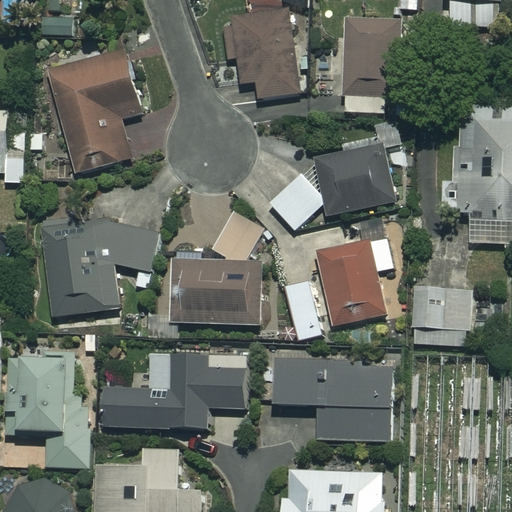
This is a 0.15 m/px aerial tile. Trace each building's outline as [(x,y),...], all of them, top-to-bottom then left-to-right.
[(511,0),(447,0),(447,5),(453,5),(453,30),(497,30),(498,4),(511,3),(511,0)] [(302,97),(290,10),(223,20),(229,63),(238,61),(241,88),(257,86),(259,103),(302,97)] [(399,25),(346,25),(346,117),(387,117),(387,93),(399,93),(399,25)] [(142,117),(126,54),(50,74),(78,177),(132,163),(122,123),(142,117)] [(511,110),(462,109),(461,151),(456,151),(455,186),(445,186),(444,215),(472,216),(471,246),(511,247),(511,110)] [(25,114),(0,115),(0,174),(7,174),(8,187),(28,186),(25,114)] [(307,175),(271,208),(295,235),(324,209),(327,223),(399,207),(386,149),(314,165),(320,190),(307,175)] [(115,224),(46,230),(53,319),(119,314),(116,272),(156,269),(153,230),(115,232),(115,224)] [(392,241),(371,245),(377,275),(398,271),(392,241)] [(318,256),(333,330),(386,319),(377,275),(371,245),(318,256)] [(475,262),(417,261),(415,347),(473,348),(475,262)] [(264,329),(265,266),(173,264),(172,327),(264,329)] [(328,337),(317,283),(288,289),(300,343),(328,337)] [(245,360),(152,359),(152,394),(107,394),(106,431),(209,433),(209,412),(244,413),(245,360)] [(74,366),(11,365),(10,436),(49,437),(49,471),(92,472),(93,399),(73,399),(74,366)] [(394,371),(278,365),(276,409),(321,411),(319,443),(390,446),(394,371)] [(182,453),(145,454),(145,469),(97,470),(98,511),(208,511),(208,493),(182,494),(182,453)] [(385,511),(385,474),(292,475),(292,502),(283,502),(283,511),(385,511)] [(83,511),(22,480),(5,511),(83,511)]
